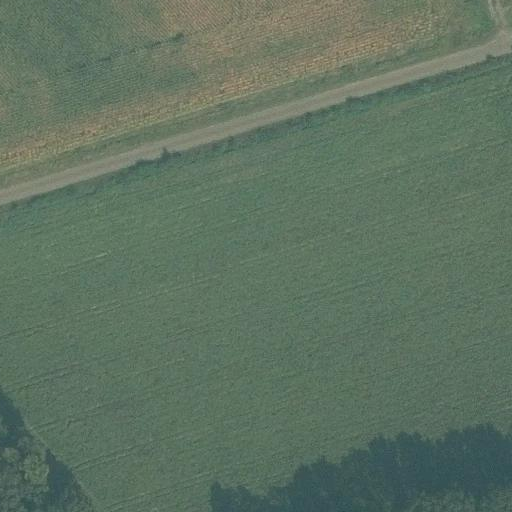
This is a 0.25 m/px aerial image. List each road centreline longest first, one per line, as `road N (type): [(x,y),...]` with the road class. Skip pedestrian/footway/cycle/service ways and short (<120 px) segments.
road 1 (unclassified): [(0,206),(511,51)]
road 2 (track): [(85,511),(0,415)]
